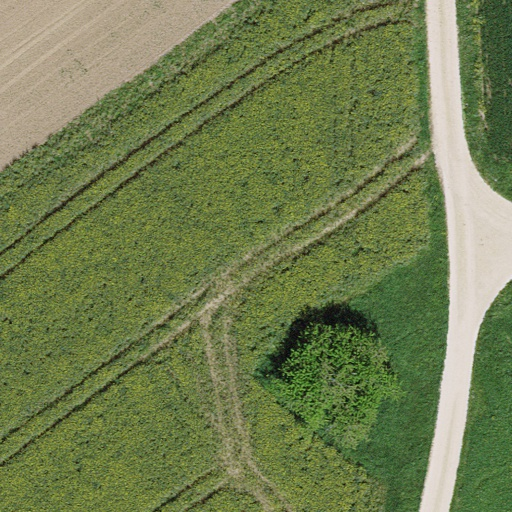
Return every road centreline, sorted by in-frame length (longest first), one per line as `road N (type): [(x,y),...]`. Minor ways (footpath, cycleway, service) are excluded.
road 1 (track): [(430,511),(466,236)]
road 2 (track): [(466,236),(441,122),(440,0)]
